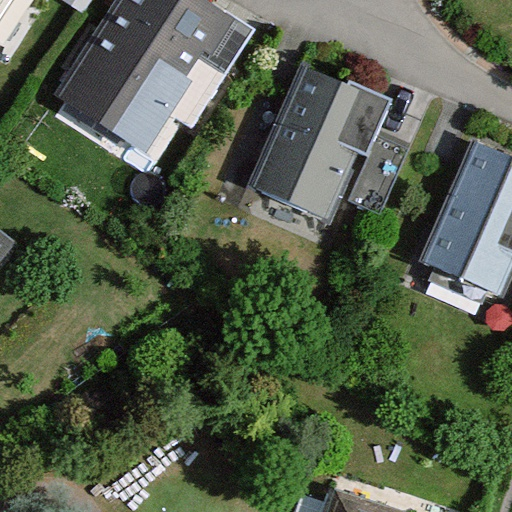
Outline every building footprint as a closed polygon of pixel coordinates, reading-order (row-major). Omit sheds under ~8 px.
[(0,0),(0,55),(2,57),(38,0),(0,0)] [(189,0),(107,0),(52,98),(148,152),(168,117),(193,131),(249,34),(189,0)] [(293,68),(245,189),(335,224),(383,103),(293,68)] [(511,162),(464,143),(414,263),(503,300),(511,278),(511,162)] [(397,511),(324,487),(315,511),(397,511)]
